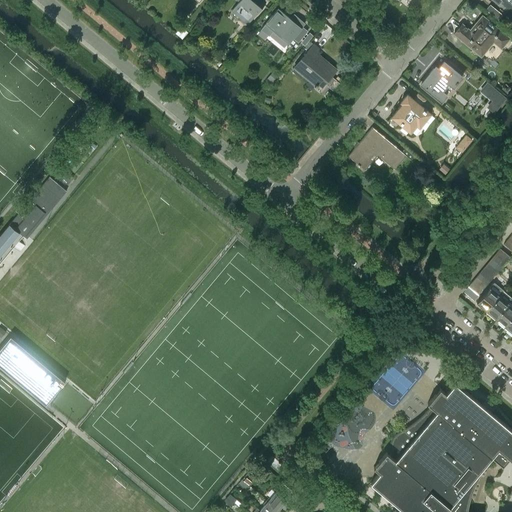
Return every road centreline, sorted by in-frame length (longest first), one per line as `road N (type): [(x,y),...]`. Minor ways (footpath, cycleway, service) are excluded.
road 1 (residential): [(284,197),(47,0)]
road 2 (residential): [(429,319),(284,197)]
road 3 (residential): [(284,197),(398,66)]
